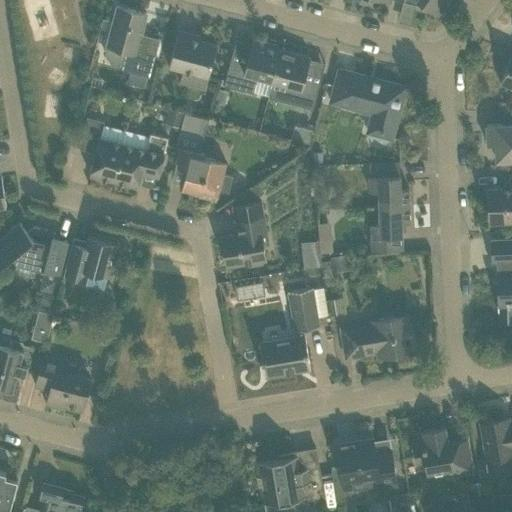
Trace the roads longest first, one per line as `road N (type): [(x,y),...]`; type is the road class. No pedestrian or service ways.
road 1 (residential): [(233,429),(202,237),(40,203),(26,185),(0,1)]
road 2 (residential): [(456,396),(446,58)]
road 3 (residential): [(211,0),(446,58)]
road 4 (residential): [(233,429),(456,396)]
road 5 (residential): [(108,451),(233,429)]
